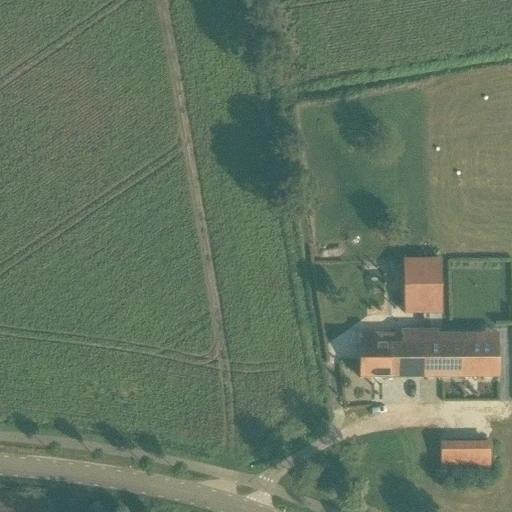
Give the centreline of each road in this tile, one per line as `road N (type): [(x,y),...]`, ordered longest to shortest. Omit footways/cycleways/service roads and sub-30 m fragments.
road 1 (unclassified): [(240,511),(315,443),(362,421),(511,416)]
road 2 (tertiary): [(0,470),(117,484),(225,511)]
